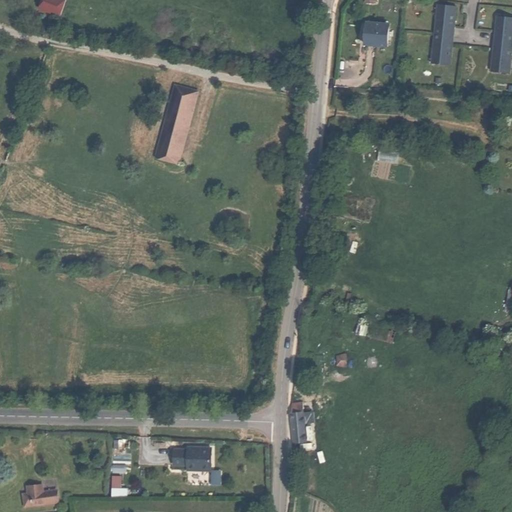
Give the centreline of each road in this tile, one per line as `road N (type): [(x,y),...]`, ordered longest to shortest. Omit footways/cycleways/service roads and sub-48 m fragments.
road 1 (tertiary): [(281,423),(326,0)]
road 2 (unclassified): [(0,417),(281,423)]
